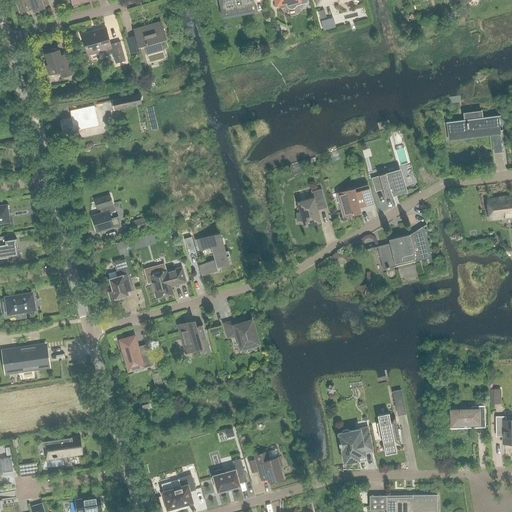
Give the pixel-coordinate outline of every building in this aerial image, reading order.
[(15,0),(19,13),(30,10),(29,9),(33,7),(34,11),(44,8),(43,5),(49,3),(47,0),(15,0)] [(253,6),(255,13),(256,13),(253,0),(220,0),(224,16),(238,13),(237,9),(253,6)] [(296,3),(300,1),(300,5),(308,3),(307,0),(274,0),(276,5),(286,3),(287,5),(287,6),(288,7),(288,8),(290,8),(291,8),(292,8),(293,8),(294,8),(294,7),(295,7),(295,6),(296,5),(296,4),(296,3)] [(333,18),(321,21),(323,30),(335,27),(333,18)] [(161,22),(134,30),(136,36),(126,39),(130,53),(140,50),(139,46),(144,45),(147,54),(162,50),(159,40),(165,39),(161,22)] [(105,28),(96,31),(96,32),(82,36),(87,54),(88,54),(88,55),(97,53),(96,51),(105,49),(106,55),(112,53),(115,64),(125,61),(120,42),(110,44),(105,28)] [(50,52),(45,54),(49,65),(46,66),(48,75),(59,72),(61,78),(73,74),(67,54),(60,56),(58,50),(57,50),(55,49),(51,50),(50,52)] [(142,69),(136,71),(138,77),(144,76),(142,69)] [(145,103),(143,93),(139,94),(139,93),(111,99),(114,110),(145,103)] [(63,135),(99,127),(94,106),(70,111),(71,118),(60,120),(63,135)] [(451,137),(502,131),(502,130),(499,130),(497,116),(500,116),(500,115),(446,122),(446,123),(449,122),(451,137)] [(379,177),(372,179),(376,191),(383,189),(385,198),(392,196),(391,194),(396,192),(396,193),(405,191),(399,171),(386,175),(385,173),(379,175),(379,177)] [(301,213),(296,214),(297,221),(303,221),(304,226),(320,222),(317,211),(315,203),(325,201),(321,189),(312,192),(311,190),(313,198),(298,202),(301,213)] [(365,206),(373,204),(369,189),(355,193),(353,189),(345,191),(346,196),(339,198),(344,217),(360,212),(358,207),(365,205),(365,206)] [(101,213),(92,216),(97,232),(98,232),(100,232),(103,232),(103,230),(114,227),(115,228),(121,226),(118,217),(111,219),(109,211),(111,211),(112,211),(110,206),(112,205),(110,195),(94,200),(97,210),(99,209),(101,213)] [(503,199),(499,199),(487,200),(489,219),(490,219),(490,217),(497,216),(498,218),(505,217),(507,215),(509,215),(510,216),(511,216),(511,196),(502,198),(503,199)] [(0,222),(5,222),(5,221),(9,221),(7,212),(6,206),(8,205),(0,206),(0,222)] [(150,215),(131,220),(134,231),(153,225),(150,215)] [(392,244),(392,243),(365,249),(365,250),(377,247),(383,269),(386,269),(387,269),(389,268),(396,266),(396,265),(396,266),(395,263),(414,258),(415,261),(415,262),(431,258),(424,230),(423,230),(423,231),(414,233),(414,232),(405,238),(406,241),(403,242),(403,241),(402,240),(402,239),(401,239),(400,239),(399,239),(398,239),(398,240),(397,240),(397,241),(397,242),(398,243),(392,245),(392,244)] [(193,248),(201,275),(218,271),(217,267),(229,264),(227,257),(230,256),(228,251),(225,251),(220,232),(195,240),(198,251),(211,247),(214,260),(199,264),(191,237),(184,239),(188,250),(188,249),(193,248)] [(0,258),(18,256),(15,239),(17,239),(5,240),(4,236),(7,236),(7,235),(0,236),(0,258)] [(109,292),(111,300),(128,295),(125,284),(131,282),(124,260),(113,263),(117,277),(109,279),(113,291),(109,292)] [(166,271),(150,276),(156,298),(172,293),(170,285),(174,284),(174,285),(186,282),(182,267),(166,272),(166,271)] [(3,304),(5,318),(17,316),(17,319),(26,317),(25,310),(34,309),(31,293),(21,295),(20,294),(15,295),(15,296),(6,297),(7,304),(3,304)] [(202,352),(210,350),(202,324),(195,327),(193,320),(184,323),(185,324),(180,326),(184,339),(182,339),(185,349),(200,345),(202,352)] [(241,349),(258,344),(251,321),(235,325),(233,322),(224,324),(228,337),(237,335),(241,349)] [(218,328),(210,330),(212,336),(220,334),(218,328)] [(136,347),(134,337),(129,339),(129,338),(129,337),(122,339),(122,340),(123,340),(123,341),(121,341),(130,371),(142,368),(142,369),(143,369),(142,368),(151,366),(151,367),(152,366),(145,344),(145,345),(136,347)] [(158,342),(149,344),(150,347),(154,346),(155,351),(160,349),(158,342)] [(50,368),(47,343),(0,350),(4,375),(50,368)] [(491,389),(491,402),(499,402),(499,389),(491,389)] [(402,391),(394,392),(397,408),(405,406),(402,391)] [(477,422),(477,423),(485,423),(484,406),(471,406),(471,410),(451,411),(452,419),(446,419),(445,419),(446,429),(456,429),(456,428),(455,424),(472,424),(472,439),(473,439),(473,422),(477,422)] [(397,429),(395,417),(394,418),(393,419),(392,420),(391,422),(391,423),(389,413),(377,415),(378,423),(376,423),(380,440),(382,439),(385,454),(396,452),(394,440),(395,441),(396,442),(398,443),(399,443),(400,444),(398,432),(400,431),(399,429),(397,429)] [(506,416),(495,417),(496,434),(501,434),(503,435),(503,444),(511,443),(511,420),(506,420),(506,416)] [(339,445),(340,445),(344,463),(351,461),(352,463),(366,460),(365,456),(367,456),(366,451),(374,450),(369,428),(360,429),(350,431),(348,430),(345,429),(342,431),(341,433),(338,433),(340,442),(339,442),(339,445)] [(83,456),(80,437),(43,442),(46,461),(83,456)] [(255,460),(258,471),(259,472),(261,481),(268,479),(269,482),(283,478),(279,466),(280,466),(282,465),(280,460),(281,460),(280,456),(269,459),(267,451),(254,455),(255,460)] [(1,458),(3,472),(17,471),(15,456),(1,458)] [(215,475),(213,476),(218,492),(240,486),(239,484),(237,476),(245,474),(240,459),(232,461),(234,470),(224,473),(223,469),(214,472),(215,475)] [(258,471),(255,460),(249,462),(252,474),(259,472),(258,471)] [(37,463),(17,466),(21,477),(38,475),(37,463)] [(181,487),(163,492),(167,503),(165,504),(167,511),(174,509),(173,507),(192,502),(189,491),(195,490),(191,475),(179,479),(181,487)] [(386,498),(386,511),(437,511),(437,495),(412,495),(412,500),(406,500),(406,497),(386,498)] [(75,499),(76,511),(87,511),(102,510),(100,496),(75,499)] [(30,506),(31,511),(44,511),(42,503),(30,506)]
